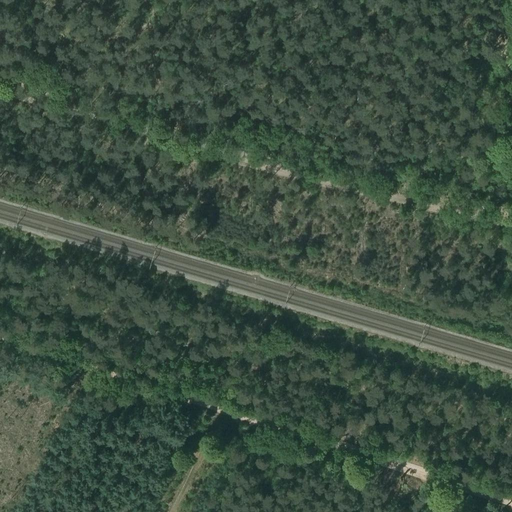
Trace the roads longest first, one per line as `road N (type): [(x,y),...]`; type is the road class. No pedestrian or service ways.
road 1 (track): [(0,336),(511,504)]
road 2 (track): [(511,229),(0,92)]
road 3 (track): [(225,402),(172,511)]
